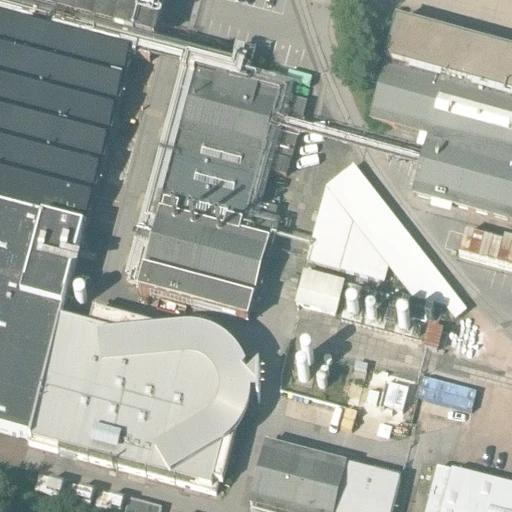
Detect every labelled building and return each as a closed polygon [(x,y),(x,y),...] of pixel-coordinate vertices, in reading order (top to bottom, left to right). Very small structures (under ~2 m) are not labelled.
[(0,0),(0,23),(130,58),(150,63),(166,0),(0,0)] [(130,58),(0,23),(0,428),(30,437),(60,323),(130,58)] [(511,55),(398,24),(387,63),(511,97),(511,55)] [(511,97),(387,63),(370,123),(429,139),(413,196),(511,223),(511,97)] [(183,136),(161,216),(268,244),(277,212),(259,207),(269,173),(286,177),(306,105),(198,76),(182,136),(183,136)] [(326,190),(306,263),(383,284),(388,269),(413,301),(447,310),(455,321),(465,313),(352,170),(326,190)] [(247,323),(268,244),(161,216),(160,215),(139,294),(247,323)] [(511,248),(466,236),(460,259),(511,273),(511,248)] [(343,285),(304,275),(296,306),(335,317),(343,285)] [(248,381),(243,375),(246,372),(243,365),(237,356),(227,347),(215,339),(201,335),(185,333),(172,335),(94,314),(89,331),(60,323),(30,437),(28,443),(215,492),(218,481),(222,483),(235,437),(241,428),(248,413),(250,404),(250,397),(257,397),(258,402),(259,402),(260,369),(248,381)] [(424,351),(436,355),(443,331),(430,327),(424,351)] [(469,419),(474,389),(422,380),(416,410),(469,419)] [(250,504),(280,511),(391,511),(400,479),(266,444),(250,504)] [(438,468),(426,511),(441,511),(452,471),(438,468)] [(511,511),(511,486),(452,471),(441,511),(511,511)] [(63,479),(38,473),(34,486),(60,493),(63,479)] [(93,487),(67,481),(64,495),(90,501),(93,487)] [(124,495),(98,489),(94,502),(120,509),(124,495)] [(159,511),(161,505),(128,496),(123,511),(159,511)]
